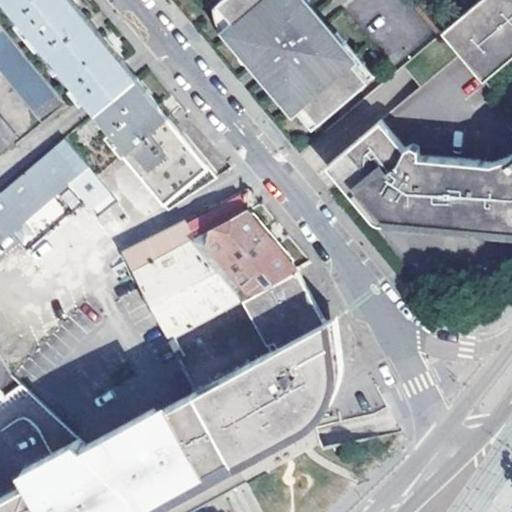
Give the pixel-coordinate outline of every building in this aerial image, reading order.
[(5,0),(98,111),(138,78),(110,45),(72,0),(5,0)] [(305,97),(322,118),(377,72),(339,29),(334,34),(309,3),(311,0),(222,0),(214,7),(216,17),(258,67),(293,108),(305,97)] [(420,86),(382,119),(332,159),(362,192),(367,188),(379,203),(374,207),(380,214),(494,224),(495,216),(511,217),(511,221),(511,225),(511,0),(479,0),(439,34),(422,48),(440,69),(420,86)] [(0,71),(43,125),(69,104),(0,20),(0,71)] [(401,66),(420,86),(440,69),(422,48),(401,66)] [(138,78),(98,111),(122,139),(117,143),(126,153),(171,117),(164,109),(138,78)] [(0,150),(15,138),(0,117),(0,150)] [(171,117),(126,153),(171,208),(220,177),(176,123),(171,117)] [(76,173),(55,147),(0,194),(0,226),(7,234),(26,217),(66,182),(76,173)] [(380,214),(374,207),(379,203),(367,188),(362,192),(332,159),(327,163),(343,181),(358,198),(377,220),(469,228),(480,228),(511,230),(511,225),(511,221),(511,217),(495,216),(494,224),(380,214)] [(243,298),(194,240),(250,210),(261,203),(249,189),(187,222),(124,253),(170,339),(190,330),(226,307),(243,298)] [(243,298),(297,268),(250,210),(194,240),(243,298)] [(323,315),(297,268),(243,298),(226,307),(190,330),(170,339),(197,390),(236,462),(261,449),(284,436),(306,424),(316,419),(323,412),(328,407),(333,401),(336,395),(341,387),(344,380),(346,373),(348,366),(349,358),(348,349),(338,308),(335,310),(335,309),(323,315)] [(0,399),(9,393),(0,379),(0,399)] [(144,511),(160,503),(180,492),(236,462),(197,390),(157,412),(155,408),(86,445),(79,438),(22,471),(27,480),(0,495),(0,511),(144,511)] [(180,492),(160,503),(164,511),(190,511),(225,494),(246,482),(236,462),(180,492)]
